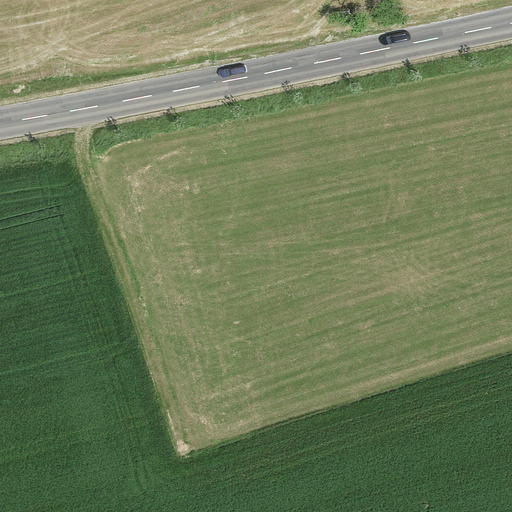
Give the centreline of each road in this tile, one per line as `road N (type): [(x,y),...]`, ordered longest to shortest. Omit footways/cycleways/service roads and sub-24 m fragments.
road 1 (secondary): [(0,126),(511,22)]
road 2 (track): [(76,111),(206,511)]
